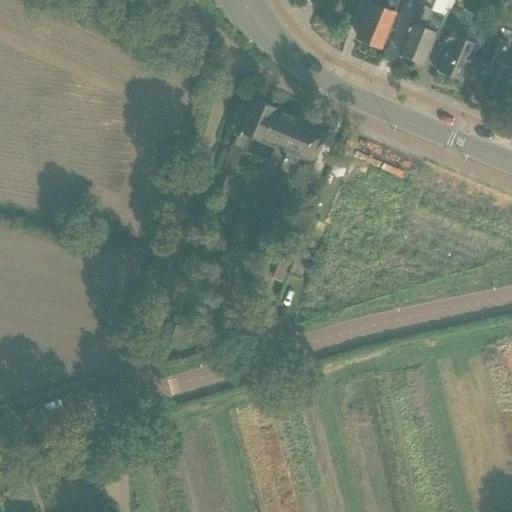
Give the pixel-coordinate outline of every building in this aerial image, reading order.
[(371,0),(364,19),(357,37),(380,47),(387,28),(393,13),(398,0),(371,0)] [(406,36),(398,54),(423,64),(431,46),(436,33),(435,33),(442,16),(430,11),(434,0),(420,0),(415,13),(406,36)] [(445,22),(437,41),(448,45),(438,70),(444,73),(446,76),(452,78),(455,78),(461,80),(469,62),(477,44),(463,39),(468,26),(460,23),(463,16),(450,11),(445,22)] [(493,35),(485,53),(478,71),(485,74),(479,87),(501,96),(511,70),(511,68),(501,64),(510,42),(493,35)] [(258,141),(262,142),(275,110),(275,108),(252,98),(233,147),(242,151),(244,152),(250,137),(258,140),(258,141)] [(267,168),(278,173),(299,120),(289,115),(288,113),(282,110),(280,112),(275,110),(262,142),(275,148),(267,168)] [(299,120),(278,173),(288,177),(290,177),(297,159),(308,163),(322,129),(318,127),(318,125),(311,122),(309,124),(299,120)] [(230,146),(219,172),(222,173),(230,176),(232,177),(242,151),(233,147),(230,146)] [(216,188),(224,192),(230,176),(222,173),(216,188)] [(278,173),(275,180),(285,184),(288,177),(278,173)] [(223,272),(216,293),(229,296),(235,275),(223,272)] [(175,326),(169,344),(179,346),(184,328),(175,326)]
